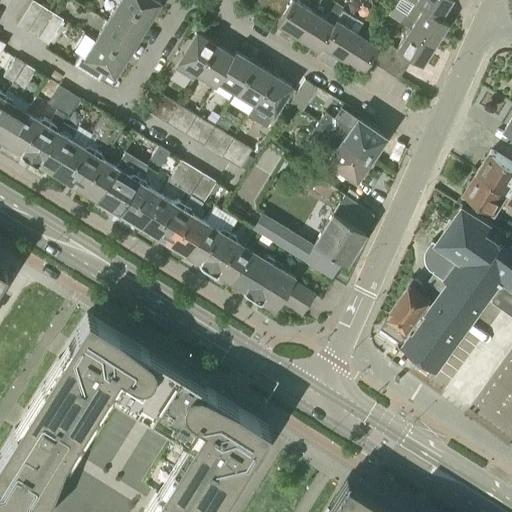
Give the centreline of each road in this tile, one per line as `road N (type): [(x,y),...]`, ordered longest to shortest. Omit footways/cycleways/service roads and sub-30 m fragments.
road 1 (residential): [(0,243),(431,511)]
road 2 (secondary): [(317,401),(0,205)]
road 3 (residential): [(317,401),(432,138)]
road 4 (residential): [(432,138),(219,13)]
road 5 (secondary): [(496,511),(317,401)]
road 6 (residential): [(432,138),(484,26)]
road 7 (residential): [(121,106),(183,0)]
